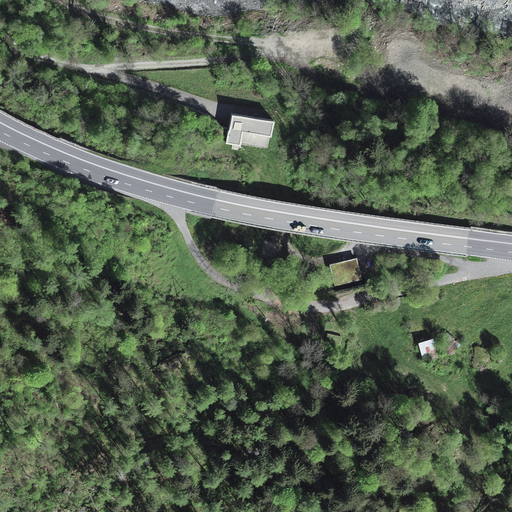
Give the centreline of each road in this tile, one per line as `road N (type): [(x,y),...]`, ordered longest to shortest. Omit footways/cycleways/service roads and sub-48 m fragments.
road 1 (primary): [(0,126),(109,173),(214,203),(511,248)]
road 2 (track): [(0,43),(87,71),(267,54),(269,43),(122,22),(60,0)]
road 3 (track): [(272,50),(322,78),(511,131)]
road 4 (track): [(87,71),(240,112)]
